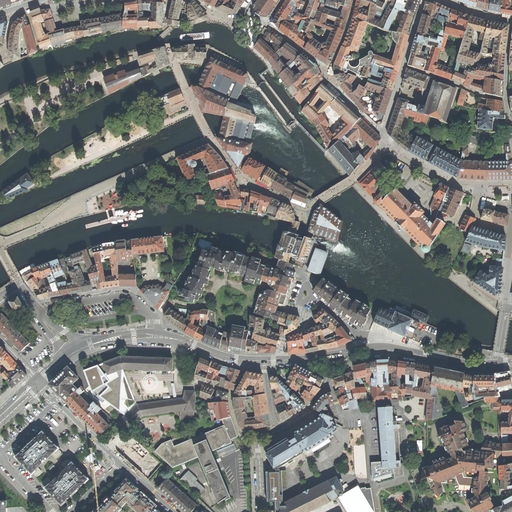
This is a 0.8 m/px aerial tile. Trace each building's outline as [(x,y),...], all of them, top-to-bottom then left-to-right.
[(135,27),(135,30),(137,30),(137,27),(138,27),(138,17),(138,10),(137,0),(132,0),(125,2),(126,10),(125,14),(124,17),(123,28),(135,27)] [(168,26),(178,25),(178,22),(179,22),(178,22),(183,1),(180,0),(173,0),(171,11),(168,26)] [(228,13),(236,13),(241,7),(232,1),(231,3),(232,4),(232,5),(228,3),(229,0),(220,0),(217,7),(227,13),(228,13)] [(268,16),(269,17),(278,4),(271,0),(258,0),(254,6),(255,7),(253,8),(256,13),(255,14),(258,16),(261,18),(262,17),(267,18),(268,16)] [(285,0),(285,2),(282,6),(291,11),(297,14),(300,8),(301,5),(296,2),(291,0),(285,0)] [(303,6),(301,5),(300,8),(297,14),(298,14),(294,19),(296,21),(304,21),(306,22),(308,19),(315,21),(318,12),(321,3),(320,3),(313,0),(307,0),(310,1),(308,6),(307,6),(306,7),(307,9),(304,17),(299,15),(303,6)] [(327,0),(327,1),(325,5),(331,7),(338,10),(338,9),(339,9),(340,6),(344,7),(350,9),(353,0),(327,0)] [(369,2),(363,0),(362,0),(357,0),(357,2),(354,13),(353,17),(367,23),(384,30),(388,20),(390,16),(395,7),(397,0),(386,0),(386,1),(382,9),(376,6),(376,5),(373,3),(369,2)] [(382,9),(386,1),(386,0),(373,0),(373,3),(376,5),(376,6),(382,9)] [(397,0),(395,7),(390,16),(388,20),(384,30),(388,31),(392,23),(398,10),(404,11),(407,0),(397,0)] [(406,10),(416,14),(418,7),(420,0),(407,0),(404,11),(405,12),(406,10)] [(477,0),(476,7),(483,9),(488,11),(490,0),(477,0)] [(490,0),(488,11),(494,12),(500,13),(501,0),(490,0)] [(508,14),(511,15),(511,8),(510,0),(501,0),(500,13),(508,14)] [(190,24),(191,24),(197,23),(206,20),(207,20),(205,14),(201,10),(199,8),(192,2),(188,5),(188,15),(190,24)] [(451,10),(442,6),(434,2),(433,4),(426,2),(422,15),(436,19),(436,21),(447,24),(451,10)] [(138,17),(138,27),(150,27),(150,29),(162,28),(162,26),(163,15),(163,3),(151,3),(151,5),(143,5),(143,10),(138,10),(138,17)] [(331,7),(325,5),(321,3),(318,12),(328,16),(347,21),(350,9),(344,7),(342,14),(330,10),(331,7)] [(280,10),(277,14),(286,19),(288,16),(291,11),(282,6),(280,10)] [(37,36),(41,49),(52,45),(44,22),(41,11),(40,9),(35,11),(31,13),(34,27),(37,36)] [(41,11),(44,22),(53,19),(50,10),(45,10),(41,11)] [(414,18),(416,14),(406,10),(405,12),(397,32),(409,36),(411,26),(414,18)] [(461,14),(451,10),(447,24),(444,35),(441,47),(440,49),(438,49),(431,47),(428,58),(426,63),(425,64),(423,71),(433,74),(451,80),(454,71),(457,61),(461,46),(457,45),(455,46),(448,68),(436,64),(440,50),(443,51),(448,34),(463,38),(470,17),(467,16),(461,14)] [(297,14),(291,11),(288,16),(294,19),(298,14),(297,14)] [(302,30),(307,35),(306,37),(310,40),(304,49),(310,53),(316,58),(321,47),(324,49),(335,53),(341,40),(344,30),(346,25),(347,21),(328,16),(318,12),(315,21),(308,19),(306,22),(302,30)] [(102,32),(123,28),(124,17),(125,14),(112,16),(100,18),(102,32)] [(277,26),(279,30),(286,19),(277,14),(274,22),(277,26)] [(23,17),(19,19),(22,29),(23,28),(29,25),(25,15),(23,17)] [(436,21),(436,19),(422,15),(419,26),(416,35),(429,39),(427,45),(431,46),(431,47),(438,49),(438,46),(441,47),(444,35),(447,24),(436,21)] [(284,33),(289,37),(293,26),(296,21),(294,19),(288,16),(286,19),(279,30),(284,33)] [(342,47),(334,64),(343,68),(359,76),(363,66),(372,69),(373,65),(379,67),(387,69),(398,72),(401,63),(409,36),(397,32),(392,32),(392,34),(392,36),(392,38),(393,39),(394,40),(395,41),(396,42),(397,44),(391,63),(377,58),(378,57),(372,54),(373,54),(372,52),(370,51),(369,52),(368,54),(369,55),(359,61),(359,62),(359,63),(359,64),(358,65),(357,66),(357,67),(355,68),(354,68),(353,68),(352,67),(351,67),(350,66),(349,65),(349,64),(348,63),(348,62),(349,60),(350,60),(351,61),(351,60),(352,59),(352,58),(352,57),(351,56),(348,55),(350,50),(357,53),(363,36),(365,35),(365,34),(364,32),(367,23),(353,17),(350,28),(342,47)] [(472,38),(471,38),(474,30),(481,32),(479,40),(483,41),(484,37),(484,36),(488,22),(480,20),(470,17),(463,38),(461,46),(457,61),(454,71),(451,80),(463,85),(467,73),(468,72),(471,68),(480,54),(468,51),(472,38)] [(96,34),(102,32),(100,18),(92,20),(82,22),(83,26),(85,37),(87,36),(90,35),(91,39),(97,37),(96,34)] [(9,44),(18,45),(20,32),(22,29),(19,19),(16,22),(12,26),(9,39),(9,40),(9,44)] [(67,42),(66,40),(64,29),(61,30),(57,31),(53,19),(44,22),(52,45),(52,46),(59,44),(67,42)] [(296,21),(293,26),(289,37),(292,39),(295,42),(300,33),(302,30),(306,22),(304,21),(296,21)] [(499,24),(488,22),(484,36),(484,37),(483,41),(480,54),(482,54),(486,54),(489,37),(492,38),(492,40),(490,40),(489,48),(493,49),(492,54),(494,54),(505,54),(507,38),(508,25),(499,24)] [(30,25),(29,25),(23,28),(29,55),(37,52),(33,38),(30,25)] [(72,39),(85,37),(83,26),(76,26),(72,27),(64,29),(66,40),(72,39)] [(269,28),(263,37),(261,40),(260,39),(254,47),(269,62),(276,54),(287,43),(282,38),(281,38),(269,28)] [(300,45),(304,49),(310,40),(306,37),(300,33),(295,42),(300,45)] [(427,45),(429,39),(416,35),(414,44),(411,53),(420,55),(428,58),(431,47),(431,46),(427,45)] [(294,48),(287,43),(276,54),(269,62),(279,76),(288,68),(296,60),(302,54),(299,52),(298,51),(294,48)] [(21,59),(18,45),(9,44),(9,49),(9,55),(13,62),(21,59)] [(185,60),(193,61),(196,45),(172,46),(175,57),(183,60),(185,60)] [(323,62),(329,66),(333,58),(335,53),(324,49),(321,47),(316,58),(323,62)] [(156,71),(170,65),(168,57),(168,56),(165,48),(146,52),(139,54),(142,65),(156,60),(156,61),(158,65),(150,70),(149,66),(106,81),(110,94),(136,81),(156,71)] [(428,58),(420,55),(411,53),(410,59),(408,65),(423,71),(425,64),(426,63),(428,58)] [(279,76),(284,82),(293,73),(290,70),(295,65),(299,68),(309,60),(306,57),(302,54),(296,60),(288,68),(279,76)] [(496,80),(503,82),(504,68),(504,66),(505,54),(494,54),(492,54),(486,54),(482,54),(480,54),(471,68),(468,72),(467,73),(475,76),(485,78),(495,80),(496,80)] [(202,112),(225,116),(228,102),(235,105),(240,94),(243,84),(244,85),(245,84),(249,83),(250,82),(250,81),(248,77),(248,76),(245,73),(212,58),(211,58),(208,63),(206,68),(202,77),(198,86),(192,86),(195,94),(197,100),(199,104),(202,112)] [(284,82),(288,89),(301,79),(304,75),(317,66),(316,65),(313,62),(309,60),(299,68),(302,72),(299,74),(299,73),(296,70),(293,73),(284,82)] [(334,72),(335,75),(344,74),(347,74),(349,74),(351,75),(368,81),(368,79),(359,76),(343,68),(334,64),(334,65),(334,70),(334,72)] [(395,83),(396,78),(397,77),(398,72),(387,69),(379,67),(373,65),(372,69),(370,74),(371,74),(376,77),(384,78),(395,83)] [(318,70),(317,66),(304,75),(301,79),(288,89),(294,97),(300,92),(305,87),(306,85),(308,82),(320,73),(318,70)] [(393,89),(395,83),(384,78),(382,83),(369,79),(371,74),(370,74),(372,69),(363,66),(359,76),(368,79),(368,81),(367,83),(374,86),(381,87),(392,91),(393,89)] [(405,76),(403,83),(422,89),(423,86),(425,86),(429,77),(407,69),(405,76)] [(306,85),(305,87),(300,92),(294,97),(300,105),(312,92),(311,91),(312,89),(322,80),(321,76),(320,73),(308,82),(306,85)] [(480,92),(481,93),(493,96),(503,98),(503,87),(503,82),(496,80),(495,80),(485,78),(475,76),(467,73),(463,85),(473,90),(476,91),(480,92)] [(337,81),(340,86),(348,80),(351,75),(349,74),(346,78),(344,74),(335,75),(335,76),(337,81)] [(345,92),(349,96),(355,91),(356,91),(358,88),(359,85),(364,88),(367,83),(368,81),(351,75),(348,80),(340,86),(345,92)] [(434,82),(425,109),(424,115),(429,116),(438,119),(438,120),(445,123),(456,89),(445,86),(434,82)] [(361,110),(364,113),(368,107),(360,99),(366,89),(379,94),(378,96),(377,97),(376,97),(376,98),(375,98),(375,99),(375,100),(376,100),(376,101),(373,111),(380,114),(379,118),(383,120),(388,105),(392,91),(381,87),(374,86),(367,83),(364,88),(359,85),(358,88),(356,91),(355,91),(349,96),(352,100),(356,103),(355,104),(361,110)] [(307,112),(314,122),(317,127),(325,142),(323,143),(325,147),(327,150),(328,150),(329,149),(341,138),(344,135),(352,128),(361,119),(346,105),(341,100),(338,98),(322,84),(304,109),(302,111),(301,112),(303,114),(307,112)] [(170,103),(171,105),(184,99),(182,95),(180,89),(167,94),(167,96),(160,98),(163,105),(170,103)] [(467,91),(462,89),(457,104),(463,106),(467,91)] [(406,110),(418,113),(419,107),(408,104),(409,102),(398,98),(395,107),(406,110)] [(477,109),(479,110),(486,111),(504,112),(503,101),(491,100),(487,99),(486,106),(479,104),(477,109)] [(238,169),(240,168),(246,156),(247,155),(250,153),(252,144),(250,143),(251,142),(251,141),(254,127),(255,125),(256,118),(250,110),(235,105),(228,102),(225,116),(224,118),(224,120),(220,134),(220,135),(220,137),(216,138),(238,169)] [(393,113),(387,133),(394,141),(408,152),(409,152),(411,148),(399,139),(399,138),(398,137),(397,137),(396,137),(398,132),(401,124),(404,115),(415,117),(414,120),(426,124),(426,125),(429,116),(424,115),(423,115),(418,113),(406,110),(395,107),(393,113)] [(505,115),(504,112),(486,111),(479,110),(477,129),(492,130),(493,118),(505,119),(505,115)] [(362,156),(364,159),(366,161),(369,158),(371,155),(381,138),(379,136),(377,134),(371,128),(361,119),(352,128),(344,135),(352,144),(359,136),(362,139),(360,141),(364,144),(366,143),(371,147),(362,156)] [(466,135),(464,142),(473,143),(472,145),(477,145),(477,139),(476,139),(476,138),(466,135)] [(418,157),(425,160),(433,146),(417,137),(409,152),(418,157)] [(341,138),(329,149),(330,152),(329,153),(330,153),(334,156),(333,157),(334,157),(337,160),(336,161),(337,162),(338,161),(341,165),(340,165),(340,166),(341,165),(344,169),(348,174),(350,176),(351,175),(358,166),(364,159),(362,156),(358,152),(355,154),(354,153),(351,156),(348,152),(348,151),(347,151),(344,148),(345,147),(344,147),(341,144),(344,141),(341,138)] [(177,158),(187,181),(196,178),(192,167),(193,167),(194,167),(195,167),(196,166),(197,165),(197,164),(196,163),(196,162),(195,161),(194,161),(204,157),(211,173),(228,168),(220,157),(219,156),(209,145),(202,148),(184,156),(177,158)] [(511,153),(509,145),(505,145),(505,153),(506,153),(506,162),(487,162),(487,180),(500,180),(511,179),(511,161),(511,153)] [(468,148),(463,147),(461,161),(458,178),(472,179),(487,180),(487,162),(464,161),(464,157),(468,157),(468,148)] [(436,167),(443,170),(451,156),(437,148),(429,163),(436,167)] [(450,174),(458,178),(461,161),(451,156),(443,170),(450,174)] [(249,175),(257,180),(261,174),(262,172),(265,166),(250,157),(242,171),(249,175)] [(446,224),(437,218),(433,224),(427,219),(422,215),(424,213),(414,204),(413,205),(406,198),(396,188),(389,195),(381,186),(391,175),(379,163),(359,184),(375,200),(374,202),(375,203),(376,205),(377,206),(379,206),(396,222),(395,223),(405,232),(421,248),(421,249),(422,250),(422,251),(423,252),(425,253),(427,253),(428,252),(429,251),(430,250),(430,249),(430,248),(446,224)] [(265,184),(270,187),(278,175),(265,166),(262,172),(264,174),(263,176),(261,174),(257,180),(265,184)] [(211,173),(206,175),(218,206),(241,210),(241,208),(241,202),(240,200),(239,194),(237,189),(236,187),(235,186),(228,168),(211,173)] [(7,195),(9,199),(28,190),(27,189),(34,183),(27,174),(4,191),(7,195)] [(275,190),(280,193),(286,181),(287,180),(278,175),(270,187),(275,190)] [(298,200),(305,203),(307,198),(307,196),(309,197),(313,191),(299,181),(295,187),(286,181),(280,193),(284,195),(289,198),(292,198),(298,200)] [(431,215),(436,218),(439,211),(449,189),(441,184),(430,208),(431,215)] [(244,210),(249,211),(251,190),(246,190),(242,189),(237,189),(239,194),(241,194),(241,196),(245,196),(245,198),(246,198),(246,200),(240,200),(241,202),(241,208),(244,208),(244,210)] [(464,193),(449,189),(439,211),(447,214),(447,215),(449,216),(450,215),(453,217),(458,207),(459,205),(460,202),(464,193)] [(261,194),(257,193),(251,190),(249,211),(258,213),(261,194)] [(258,213),(266,215),(269,207),(271,199),(267,197),(261,194),(258,213)] [(194,203),(210,205),(208,197),(192,196),(190,199),(191,203),(194,203)] [(266,215),(275,218),(282,203),(277,201),(271,199),(269,207),(266,215)] [(275,218),(293,222),(294,222),(295,219),(290,207),(286,205),(282,203),(275,218)] [(313,234),(319,236),(328,239),(337,242),(343,223),(321,206),(315,213),(313,219),(309,233),(313,234)] [(484,208),(481,219),(492,222),(494,211),(490,210),(484,208)] [(508,214),(494,211),(492,222),(499,224),(507,225),(510,215),(508,215),(508,214)] [(433,224),(437,218),(436,218),(431,215),(427,219),(433,224)] [(466,215),(459,229),(469,233),(472,227),(476,219),(468,216),(466,215)] [(281,245),(276,258),(281,259),(296,265),(304,267),(312,242),(304,234),(301,232),(297,230),(297,229),(297,228),(298,228),(299,223),(297,222),(294,222),(293,222),(292,227),(290,226),(288,232),(287,233),(283,232),(278,244),(281,245)] [(480,229),(472,227),(469,233),(465,242),(483,247),(488,232),(480,229)] [(506,237),(488,232),(483,247),(504,251),(505,244),(506,237)] [(130,241),(133,255),(164,251),(163,247),(167,246),(166,238),(162,239),(162,237),(130,241)] [(130,241),(113,243),(117,261),(122,261),(122,262),(128,261),(128,259),(134,259),(133,255),(130,241)] [(117,261),(113,243),(101,246),(92,247),(93,249),(93,252),(97,265),(100,279),(102,289),(106,288),(116,287),(119,286),(119,276),(119,274),(117,261)] [(472,246),(464,243),(461,252),(469,254),(472,246)] [(260,289),(253,313),(279,321),(281,312),(281,310),(285,301),(288,292),(292,282),(292,279),(293,279),(294,276),(293,276),(296,265),(281,259),(278,267),(267,264),(265,268),(259,267),(261,262),(251,259),(251,261),(244,259),(245,256),(234,253),(233,255),(226,253),(226,254),(219,252),(219,250),(212,248),(210,253),(207,252),(207,254),(202,252),(200,260),(201,260),(199,266),(196,265),(195,269),(194,269),(193,272),(194,273),(193,277),(189,276),(188,281),(187,286),(186,286),(185,289),(184,289),(182,296),(185,297),(185,299),(189,300),(189,301),(194,302),(195,300),(197,301),(198,297),(201,297),(202,292),(205,284),(207,285),(208,281),(210,272),(209,272),(211,266),(214,267),(214,268),(221,271),(222,269),(223,270),(229,272),(229,271),(232,272),(237,274),(239,275),(240,273),(246,275),(245,280),(250,281),(254,283),(255,280),(261,282),(259,289),(260,289)] [(313,272),(320,275),(327,254),(316,250),(308,271),(313,272)] [(86,251),(81,253),(84,261),(87,268),(91,282),(94,281),(98,281),(98,284),(98,289),(102,289),(100,279),(97,265),(92,266),(86,251)] [(73,264),(84,261),(81,253),(71,256),(71,257),(73,264)] [(78,293),(83,292),(79,282),(76,274),(75,269),(74,268),(73,264),(71,257),(68,258),(70,271),(69,271),(74,283),(69,284),(71,294),(78,293)] [(65,274),(67,273),(65,268),(66,267),(66,265),(65,265),(62,259),(59,260),(65,274)] [(503,260),(497,259),(496,267),(491,267),(490,271),(489,271),(484,273),(484,274),(480,272),(474,282),(495,296),(500,293),(501,281),(503,260)] [(57,261),(49,264),(55,278),(59,277),(63,275),(65,282),(57,283),(61,296),(66,295),(71,294),(69,284),(65,274),(59,260),(57,261)] [(49,264),(39,268),(44,280),(45,280),(44,278),(48,277),(51,286),(47,288),(50,297),(56,297),(61,296),(57,283),(55,279),(55,278),(49,264)] [(88,291),(93,290),(92,288),(90,281),(85,282),(79,268),(78,266),(74,268),(75,269),(76,274),(79,282),(83,292),(88,291)] [(32,288),(35,292),(37,290),(39,289),(40,290),(47,288),(44,280),(39,268),(31,271),(27,272),(28,273),(23,275),(27,282),(32,288)] [(136,277),(135,275),(119,274),(119,276),(119,286),(124,286),(132,287),(136,287),(136,277)] [(150,300),(158,309),(174,283),(168,280),(164,286),(166,287),(165,288),(158,285),(146,286),(141,291),(150,300)] [(327,284),(322,281),(315,289),(319,297),(325,302),(326,301),(328,303),(329,304),(329,305),(330,305),(333,307),(332,308),(340,314),(350,301),(349,301),(346,298),(347,297),(345,295),(342,293),(340,291),(338,293),(335,290),(334,290),(331,287),(327,284)] [(50,297),(47,288),(40,290),(39,289),(37,290),(37,291),(36,292),(35,292),(38,296),(40,299),(47,298),(50,297)] [(9,302),(14,312),(24,306),(19,297),(9,302)] [(350,301),(340,314),(346,318),(356,304),(355,303),(354,303),(350,301)] [(370,311),(366,308),(362,307),(363,306),(362,306),(362,307),(358,305),(359,305),(358,305),(356,304),(346,318),(349,320),(349,319),(351,320),(353,322),(352,322),(356,325),(361,327),(366,318),(367,315),(368,315),(370,311)] [(167,312),(164,315),(168,319),(171,323),(178,328),(185,332),(190,323),(193,311),(190,311),(187,319),(186,319),(173,310),(174,309),(174,308),(172,306),(170,309),(167,312)] [(203,309),(201,310),(200,319),(201,319),(203,319),(203,327),(204,329),(205,329),(205,331),(201,328),(201,327),(200,327),(201,326),(199,326),(199,327),(194,337),(198,339),(202,341),(207,331),(207,327),(206,327),(206,325),(207,325),(208,319),(207,319),(208,310),(203,309)] [(209,309),(208,310),(208,319),(207,325),(206,325),(206,327),(207,327),(207,331),(202,341),(211,345),(212,340),(213,339),(213,337),(215,332),(218,326),(215,319),(215,311),(209,309)] [(414,319),(413,321),(393,313),(393,314),(386,311),(380,309),(373,322),(388,329),(405,337),(412,340),(421,322),(414,319)] [(193,311),(190,323),(193,324),(195,319),(200,319),(201,310),(193,311)] [(320,321),(320,322),(329,315),(323,310),(318,314),(313,317),(317,323),(320,321)] [(411,317),(414,319),(421,322),(425,324),(426,324),(429,317),(414,310),(411,317)] [(281,312),(279,321),(278,323),(286,326),(288,314),(281,312)] [(0,329),(13,343),(21,352),(30,343),(2,314),(0,315),(0,329)] [(300,317),(288,314),(286,326),(288,326),(288,328),(286,328),(284,332),(284,335),(291,331),(297,328),(298,324),(300,317)] [(321,323),(322,325),(329,322),(335,320),(329,315),(320,322),(321,323)] [(255,333),(254,332),(252,340),(258,341),(276,346),(276,347),(278,342),(280,336),(284,335),(284,332),(286,328),(281,327),(279,335),(269,332),(270,331),(270,330),(270,329),(268,329),(267,329),(266,331),(262,330),(264,320),(251,316),(251,326),(256,328),(255,333)] [(338,324),(335,320),(329,322),(332,332),(333,332),(341,327),(338,324)] [(321,325),(320,325),(324,336),(328,334),(332,332),(329,322),(322,325),(321,325)] [(193,324),(190,323),(185,332),(189,335),(194,337),(199,327),(193,324)] [(325,338),(324,336),(320,325),(316,327),(312,328),(315,338),(316,340),(319,350),(324,349),(328,348),(325,338)] [(226,329),(218,326),(215,332),(213,337),(213,339),(212,340),(211,345),(215,347),(220,348),(222,339),(223,336),(224,332),(231,334),(231,331),(226,329)] [(346,334),(341,327),(333,332),(332,332),(328,334),(329,336),(331,335),(333,337),(336,341),(337,341),(339,346),(351,341),(351,340),(346,334)] [(232,328),(231,331),(231,334),(229,346),(229,347),(238,349),(246,350),(247,343),(248,338),(249,331),(232,328)] [(319,350),(316,340),(315,338),(312,328),(307,331),(303,333),(306,353),(313,351),(319,350)] [(229,346),(231,334),(224,332),(223,336),(227,337),(227,341),(222,339),(220,348),(224,350),(229,351),(229,347),(229,346)] [(288,340),(288,353),(298,354),(306,354),(306,353),(303,333),(296,335),(290,337),(288,340)] [(333,347),(339,346),(337,341),(336,341),(333,337),(327,339),(326,338),(325,338),(328,348),(333,347)] [(252,340),(248,338),(247,343),(246,350),(246,353),(251,353),(256,353),(256,346),(258,341),(252,340)] [(256,346),(256,353),(266,352),(275,352),(275,350),(276,347),(267,345),(266,346),(265,347),(262,347),(262,346),(256,346)] [(14,361),(7,354),(0,359),(0,361),(1,362),(11,373),(11,374),(19,367),(14,361)] [(100,389),(95,376),(107,372),(108,374),(119,370),(119,371),(123,369),(160,370),(172,371),(172,359),(147,358),(121,357),(104,363),(104,364),(84,371),(92,393),(100,401),(106,395),(100,389)] [(200,357),(197,368),(195,378),(200,380),(206,382),(207,374),(212,362),(206,359),(200,357)] [(389,379),(388,373),(389,360),(383,360),(377,361),(377,373),(378,374),(377,384),(379,384),(383,384),(385,391),(392,391),(389,385),(389,381),(389,379)] [(389,385),(392,391),(393,392),(393,393),(398,392),(399,400),(403,400),(402,397),(400,391),(397,382),(397,373),(398,361),(394,361),(389,360),(388,373),(392,373),(392,381),(389,381),(389,385)] [(403,362),(398,361),(397,373),(397,382),(400,391),(401,391),(402,395),(406,394),(406,383),(400,385),(399,378),(401,378),(402,374),(406,374),(407,362),(403,362)] [(225,367),(222,366),(212,362),(207,374),(206,382),(215,385),(216,385),(225,388),(226,380),(226,378),(218,376),(219,373),(227,375),(227,373),(228,368),(229,368),(225,367)] [(413,384),(414,384),(415,364),(411,363),(407,362),(406,374),(406,383),(406,394),(408,394),(408,396),(411,396),(412,396),(413,384)] [(362,364),(353,366),(355,371),(357,378),(360,384),(364,383),(360,378),(366,377),(366,374),(366,363),(362,364)] [(431,385),(432,380),(434,367),(425,365),(415,364),(414,384),(413,384),(412,396),(428,399),(426,421),(433,420),(433,419),(435,397),(430,396),(431,390),(430,389),(431,385)] [(294,368),(291,374),(299,378),(300,377),(305,380),(304,381),(308,383),(312,374),(305,370),(296,365),(294,368)] [(23,371),(19,367),(11,374),(11,373),(9,375),(5,371),(2,375),(6,379),(7,379),(9,380),(9,381),(15,386),(27,375),(23,371)] [(50,384),(66,401),(81,387),(78,380),(79,378),(68,367),(59,376),(50,384)] [(437,368),(434,367),(435,368),(432,385),(431,385),(430,389),(431,390),(430,396),(435,397),(433,419),(442,416),(436,386),(455,390),(463,408),(468,406),(466,401),(466,400),(464,393),(464,392),(463,392),(462,387),(463,374),(464,373),(460,373),(437,368)] [(225,388),(232,389),(234,388),(235,385),(236,382),(237,380),(240,371),(234,369),(232,369),(230,368),(230,369),(228,368),(227,373),(229,374),(227,380),(226,380),(225,388)] [(242,381),(236,391),(245,391),(249,384),(255,386),(255,387),(264,386),(263,375),(255,374),(247,372),(242,381)] [(347,374),(343,375),(346,386),(343,386),(343,387),(344,390),(346,395),(348,401),(349,401),(354,400),(352,389),(355,389),(354,381),(352,372),(347,374)] [(468,374),(464,373),(463,386),(463,387),(469,388),(469,392),(464,393),(466,400),(466,401),(470,400),(472,403),(475,402),(473,398),(472,392),(472,387),(473,375),(468,374)] [(291,376),(289,378),(296,383),(299,378),(291,374),(291,376)] [(315,375),(312,374),(308,383),(319,388),(322,383),(324,379),(315,375)] [(501,375),(493,377),(495,387),(495,391),(495,392),(497,391),(497,390),(511,386),(508,374),(501,375)] [(336,388),(343,386),(346,386),(343,375),(338,377),(333,379),(336,388)] [(483,376),(473,375),(472,387),(472,392),(473,398),(474,400),(481,398),(482,399),(484,399),(487,397),(498,396),(497,391),(495,392),(495,391),(494,391),(494,388),(495,387),(493,377),(493,376),(483,376)] [(272,386),(274,400),(284,396),(280,388),(278,383),(277,382),(278,378),(274,377),(271,376),(270,379),(272,386)] [(278,411),(282,420),(285,418),(289,416),(283,405),(278,407),(277,403),(285,400),(287,403),(287,402),(290,401),(289,399),(290,397),(294,394),(288,388),(282,382),(278,378),(277,382),(278,383),(280,388),(284,396),(274,400),(278,411)] [(300,395),(301,396),(305,389),(302,387),(296,383),(289,378),(288,380),(287,382),(291,387),(296,391),(298,388),(301,390),(298,394),(300,395)] [(321,389),(319,388),(308,383),(304,381),(299,378),(296,383),(302,387),(303,384),(307,386),(305,389),(315,395),(318,392),(321,389)] [(200,396),(210,401),(213,393),(214,390),(209,388),(202,386),(200,396)] [(265,390),(264,386),(255,387),(255,388),(257,396),(266,394),(265,390)] [(372,386),(373,401),(391,400),(391,393),(393,393),(393,392),(392,391),(385,391),(383,392),(382,392),(381,389),(379,388),(377,387),(372,386)] [(78,414),(83,420),(98,406),(95,402),(91,406),(91,407),(89,407),(88,406),(88,405),(80,397),(80,396),(79,397),(79,396),(79,394),(81,394),(84,391),(81,387),(66,401),(71,408),(78,414)] [(337,398),(338,399),(346,395),(344,390),(343,387),(340,388),(340,390),(335,392),(336,396),(337,398)] [(360,388),(355,389),(352,389),(354,400),(357,399),(357,398),(362,398),(362,401),(365,401),(367,401),(367,397),(365,388),(360,388)] [(306,399),(310,402),(315,395),(305,389),(301,396),(306,399)] [(137,405),(116,423),(125,431),(142,416),(184,410),(185,410),(185,411),(193,411),(194,411),(195,401),(194,391),(193,392),(189,392),(185,392),(185,391),(184,398),(137,405)] [(211,401),(211,402),(215,402),(221,402),(228,402),(229,397),(229,392),(223,391),(217,391),(216,398),(213,398),(214,397),(214,394),(213,393),(210,401),(211,401)] [(312,409),(322,413),(323,414),(328,411),(327,408),(325,406),(326,405),(326,404),(334,402),(330,393),(322,396),(318,402),(312,409)] [(253,396),(245,397),(234,397),(234,409),(239,424),(239,426),(240,427),(242,428),(245,429),(248,429),(254,428),(258,428),(264,427),(270,425),(266,394),(257,396),(254,396),(253,396)] [(299,399),(294,394),(290,397),(293,400),(291,402),(296,411),(301,408),(305,405),(299,399)] [(339,402),(341,406),(347,403),(349,402),(349,401),(348,401),(346,395),(338,399),(339,402)] [(501,412),(502,400),(498,400),(498,398),(498,396),(487,397),(484,399),(485,403),(486,403),(486,402),(492,403),(492,410),(498,410),(498,432),(500,443),(503,443),(503,451),(510,451),(511,450),(511,426),(511,427),(501,427),(501,422),(501,412)] [(366,407),(365,401),(362,401),(358,402),(357,399),(354,400),(349,401),(349,402),(347,403),(349,410),(366,407)] [(511,400),(510,400),(502,400),(501,412),(509,412),(507,422),(501,422),(501,427),(511,427),(511,417),(511,400)] [(292,414),(296,411),(291,402),(290,401),(287,402),(289,405),(286,406),(286,405),(285,403),(283,405),(289,416),(292,414)] [(217,420),(222,419),(231,416),(230,409),(228,402),(221,402),(215,402),(211,402),(209,403),(210,410),(214,410),(215,415),(216,415),(217,420)] [(91,428),(100,436),(109,426),(98,414),(97,414),(97,415),(96,414),(96,412),(98,412),(102,409),(98,405),(98,406),(83,420),(91,428)] [(371,462),(372,479),(393,473),(393,470),(400,469),(398,425),(393,425),(392,407),(378,408),(382,462),(371,462)] [(336,477),(329,481),(328,481),(309,490),(308,490),(305,492),(304,492),(304,493),(285,503),(287,507),(283,509),(281,505),(279,506),(274,499),(280,495),(292,488),(279,468),(303,453),(303,452),(303,451),(306,449),(307,451),(311,448),(313,452),(314,453),(331,443),(330,441),(331,441),(329,437),(332,435),(332,434),(335,432),(335,431),(337,430),(332,420),(333,418),(323,414),(322,413),(318,419),(295,433),(287,438),(268,450),(269,452),(267,453),(267,456),(267,457),(274,468),(276,471),(269,476),(268,476),(273,483),(273,484),(269,486),(271,489),(271,490),(273,493),(273,494),(270,496),(271,498),(272,499),(272,500),(277,508),(279,511),(280,511),(289,511),(326,494),(334,490),(337,495),(339,494),(340,495),(341,496),(345,494),(341,486),(336,477)] [(162,444),(155,451),(172,468),(199,457),(218,503),(218,504),(225,499),(226,500),(228,499),(229,498),(231,498),(229,493),(228,493),(215,460),(211,451),(232,443),(230,439),(238,436),(234,426),(231,416),(222,419),(224,425),(221,426),(175,446),(172,440),(162,444)] [(474,511),(485,511),(491,509),(494,508),(490,500),(492,499),(488,493),(486,493),(488,472),(484,472),(485,468),(492,469),(494,453),(493,453),(494,451),(503,452),(503,451),(503,443),(500,443),(492,443),(492,441),(486,441),(481,449),(482,450),(481,452),(465,450),(465,451),(463,451),(462,448),(469,445),(463,432),(468,431),(464,422),(454,421),(455,424),(451,426),(450,424),(439,428),(439,437),(444,435),(444,436),(442,438),(448,453),(450,453),(451,457),(446,459),(445,457),(432,463),(433,465),(428,467),(427,466),(422,468),(421,480),(427,478),(431,488),(430,488),(432,495),(438,493),(439,496),(443,491),(440,483),(455,477),(459,485),(473,487),(472,494),(474,495),(475,496),(468,500),(472,508),(470,509),(474,511)] [(16,457),(61,504),(87,480),(61,452),(60,451),(59,450),(58,449),(42,432),(16,457)] [(134,466),(145,476),(149,471),(135,458),(138,454),(144,459),(148,453),(136,442),(137,442),(135,440),(131,445),(126,441),(117,451),(134,466)] [(511,463),(509,464),(508,465),(506,466),(502,466),(499,466),(500,480),(501,479),(509,479),(511,478),(511,463)] [(180,480),(198,497),(205,489),(196,481),(197,479),(188,471),(180,480)] [(158,511),(157,511),(156,510),(156,509),(154,509),(157,506),(149,499),(132,483),(126,478),(114,491),(115,492),(110,498),(109,497),(102,503),(95,510),(93,511),(158,511)] [(183,510),(185,511),(191,511),(198,505),(192,500),(189,498),(187,495),(187,494),(179,487),(178,488),(176,485),(175,486),(173,483),(167,478),(164,481),(163,481),(161,483),(162,484),(158,488),(164,493),(169,498),(177,505),(178,505),(183,510)] [(511,485),(510,486),(509,481),(511,481),(511,478),(509,479),(501,479),(501,489),(510,489),(511,488),(511,485)] [(346,484),(341,486),(345,494),(350,491),(346,484)] [(350,491),(345,494),(341,496),(339,498),(347,511),(374,511),(371,488),(367,489),(365,489),(365,488),(360,489),(358,491),(355,488),(350,491)] [(307,511),(329,501),(326,494),(289,511),(307,511)] [(285,503),(280,495),(274,499),(279,506),(281,505),(285,503)] [(511,511),(511,495),(502,501),(502,505),(494,508),(491,509),(491,511),(511,511)] [(274,510),(277,508),(272,500),(272,499),(269,501),(272,506),(274,510)]
